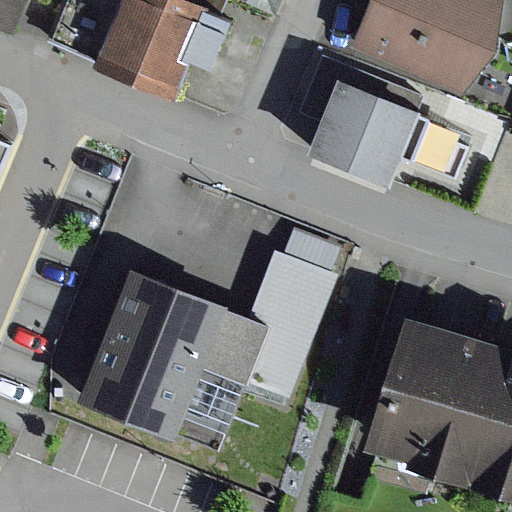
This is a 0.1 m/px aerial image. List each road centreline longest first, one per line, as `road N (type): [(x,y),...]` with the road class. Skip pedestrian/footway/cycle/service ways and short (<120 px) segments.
road 1 (residential): [(245,159),(511,254)]
road 2 (residential): [(68,89),(245,159)]
road 3 (residential): [(0,260),(68,89)]
road 4 (residential): [(312,0),(245,159)]
